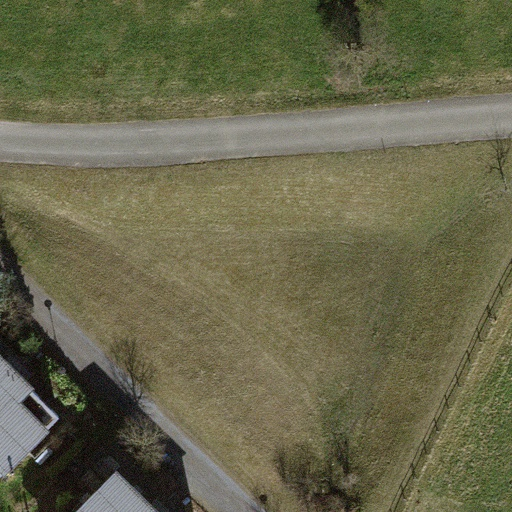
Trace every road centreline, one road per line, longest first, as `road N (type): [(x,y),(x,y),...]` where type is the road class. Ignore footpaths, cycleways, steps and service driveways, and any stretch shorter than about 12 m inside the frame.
road 1 (residential): [(0,142),(150,143),(511,114)]
road 2 (residential): [(0,276),(238,511)]
